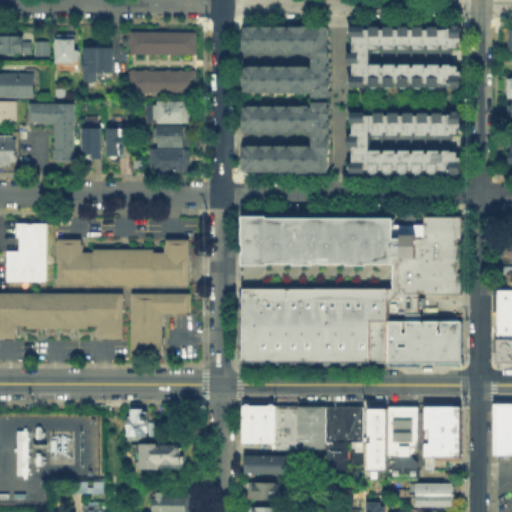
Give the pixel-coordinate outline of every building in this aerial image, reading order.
[(330,30),(330,51),(329,76),(329,96),(315,96),(315,93),(297,93),(279,93),(264,93),(247,93),(247,69),(313,70),(313,53),(247,53),(247,30),(265,30),(279,30),(296,30),(314,30),(330,30)] [(461,31),(461,50),(372,50),(372,67),(460,68),(460,87),(432,87),(417,87),(402,87),(387,87),(372,87),(354,86),(354,56),(354,31),(373,31),(387,30),(402,31),(417,31),(431,31),(461,31)] [(133,33),(198,33),(198,57),(132,56),(133,33)] [(0,54),(0,37),(24,38),(24,54),(0,54)] [(57,62),(57,38),(79,38),(79,63),(57,62)] [(35,57),(35,42),(48,42),(48,57),(35,57)] [(113,50),(113,73),(99,73),(99,82),(87,82),(87,50),(113,50)] [(133,71),(198,72),(198,95),(133,95),(133,71)] [(0,96),(0,74),(36,74),(36,97),(0,96)] [(157,121),(157,102),(186,102),(186,121),(157,121)] [(0,124),(0,103),(18,104),(18,124),(0,124)] [(35,126),(35,106),(75,106),(75,162),(56,162),(56,127),(35,126)] [(329,109),(329,132),(329,153),(329,173),(311,172),(297,172),(278,172),(263,172),(248,172),(248,148),(312,149),(312,133),(247,132),(247,109),(265,109),(279,109),(297,109),(313,109),(329,109)] [(461,117),(461,136),(371,135),(371,153),(456,153),(456,158),(461,158),(461,173),(430,173),(416,173),(402,173),(387,173),(372,173),(353,173),(353,140),(353,117),(378,117),(392,117),(407,117),(421,117),(436,117),(461,117)] [(103,120),(103,160),(86,160),(86,120),(103,120)] [(157,145),(157,126),(187,126),(187,145),(157,145)] [(110,129),(125,129),(125,156),(110,156),(110,129)] [(0,137),(17,137),(17,166),(0,165),(0,137)] [(152,171),(152,151),(187,151),(186,171),(152,171)] [(133,173),(133,160),(147,160),(147,173),(133,173)] [(240,288),(240,215),(392,216),(392,223),(422,223),(422,214),(460,215),(459,310),(385,310),(385,288),(240,288)] [(14,223),(45,223),(46,281),(6,281),(5,252),(18,252),(18,237),(14,237),(14,223)] [(57,240),(56,284),(188,285),(189,239),(163,239),(163,254),(79,254),(79,240),(57,240)] [(511,286),(507,286),(507,273),(498,273),(498,266),(511,266),(511,286)] [(240,288),(385,288),(385,310),(385,319),(384,364),(239,363),(240,288)] [(511,288),(496,288),(496,335),(511,335),(511,288)] [(0,293),(0,336),(12,336),(12,324),(97,324),(97,335),(120,335),(121,294),(0,293)] [(131,295),(131,353),(159,353),(159,312),(165,312),(188,312),(187,294),(131,295)] [(384,364),(459,365),(460,320),(385,319),(384,364)] [(511,335),(496,335),(496,361),(511,361),(511,335)] [(511,402),(511,452),(493,452),(493,402),(511,402)] [(240,404),(240,441),(273,441),(273,405),(240,404)] [(296,405),(273,405),(273,441),(274,441),(274,449),(296,449),(296,405)] [(324,405),(296,405),(296,439),(301,439),(301,448),(324,447),(324,405)] [(360,405),(324,405),(324,441),(360,440),(360,405)] [(386,405),(416,406),(416,454),(386,454),(386,436),(386,407),(386,405)] [(422,405),(456,405),(456,456),(422,456),(422,405)] [(367,407),(386,407),(386,436),(386,454),(386,469),(367,469),(367,442),(370,442),(370,436),(367,436),(367,407)] [(147,413),(147,437),(133,437),(133,413),(147,413)] [(151,439),(152,422),(162,422),(162,439),(151,439)] [(16,474),(27,474),(26,429),(14,430),(16,474)] [(159,471),(140,471),(140,445),(182,445),(182,464),(160,463),(159,471)] [(291,459),(291,474),(248,474),(248,459),(291,459)] [(87,480),(68,480),(68,492),(101,492),(101,483),(87,483),(87,480)] [(408,481),(452,481),(452,508),(408,508),(408,481)] [(251,485),(280,486),(280,500),(251,500),(251,485)] [(155,511),(155,494),(192,494),(192,511),(155,511)] [(99,511),(99,502),(80,502),(79,511),(99,511)] [(365,511),(384,511),(384,502),(365,502),(365,511)]
